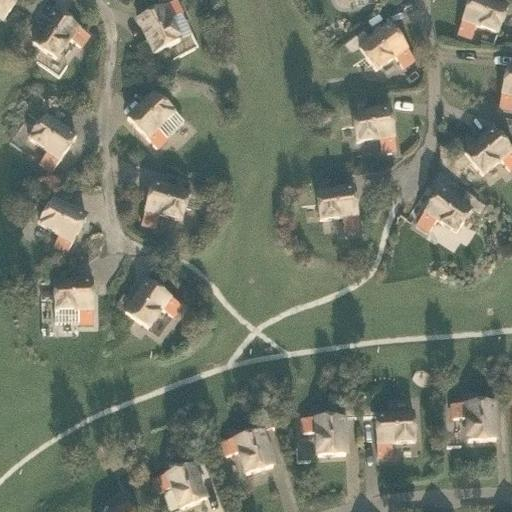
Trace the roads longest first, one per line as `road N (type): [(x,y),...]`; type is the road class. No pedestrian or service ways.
road 1 (residential): [(136,254),(112,236),(101,161),(111,53),(105,15),(83,0)]
road 2 (residential): [(398,202),(424,165),(435,111),(428,0)]
road 3 (residential): [(337,511),(511,490)]
